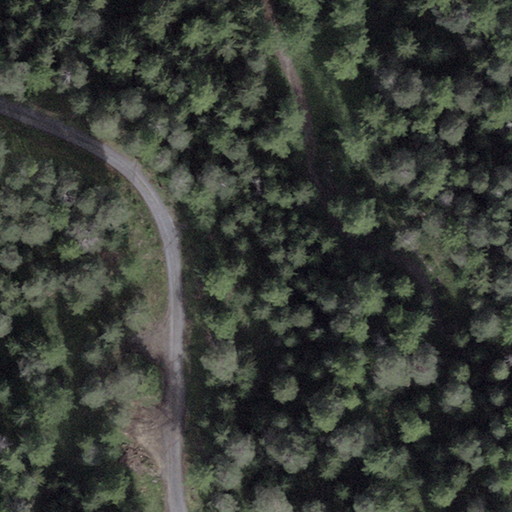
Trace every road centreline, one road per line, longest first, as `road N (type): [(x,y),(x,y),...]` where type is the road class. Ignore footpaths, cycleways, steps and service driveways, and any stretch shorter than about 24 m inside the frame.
road 1 (track): [(0,106),(117,160),(161,216),(176,307),(178,511)]
road 2 (track): [(511,390),(461,291),(412,221),(376,47),(345,0)]
